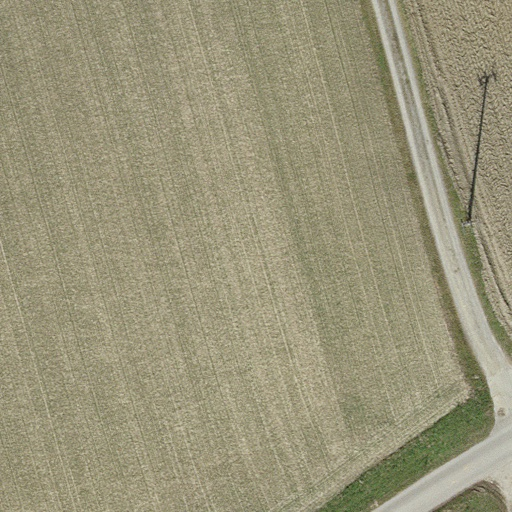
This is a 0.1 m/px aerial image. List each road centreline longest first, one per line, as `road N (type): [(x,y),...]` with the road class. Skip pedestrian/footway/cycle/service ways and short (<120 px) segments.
road 1 (track): [(385,0),(511,446)]
road 2 (track): [(413,511),(511,443)]
